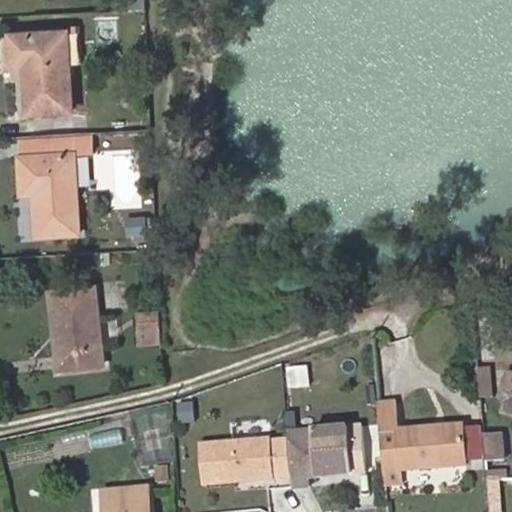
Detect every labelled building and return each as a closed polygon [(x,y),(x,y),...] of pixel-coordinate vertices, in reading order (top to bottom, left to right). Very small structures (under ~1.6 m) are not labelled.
[(28,113),(74,111),(70,32),(11,35),(13,64),(25,63),(28,113)] [(76,152),(76,154),(94,152),(93,134),(19,138),(20,155),(76,152)] [(81,233),(76,154),(76,152),(20,155),(22,194),(35,194),(38,236),(81,233)] [(132,234),(153,233),(152,215),(131,217),(132,234)] [(98,286),(50,292),(60,368),(107,363),(98,286)] [(140,313),(140,331),(162,329),(162,311),(140,313)] [(286,389),(308,387),(307,365),(284,367),(286,389)] [(488,367),(474,369),(478,399),(493,397),(488,367)] [(193,424),(192,402),(175,402),(176,424),(193,424)] [(380,403),(385,471),(403,469),(467,464),(464,425),(398,430),(396,402),(380,403)] [(355,476),(351,429),(290,434),(294,490),(312,489),(311,480),(355,476)] [(485,436),(487,463),(504,462),(502,435),(485,436)] [(116,452),(131,449),(129,438),(114,442),(116,452)] [(276,481),(272,441),(201,447),(205,487),(276,481)] [(170,465),(156,467),(159,484),(172,482),(170,465)] [(386,485),(404,484),(403,469),(385,471),(386,485)] [(488,473),(488,481),(506,481),(506,472),(488,473)] [(106,511),(151,511),(150,488),(104,492),(106,511)]
